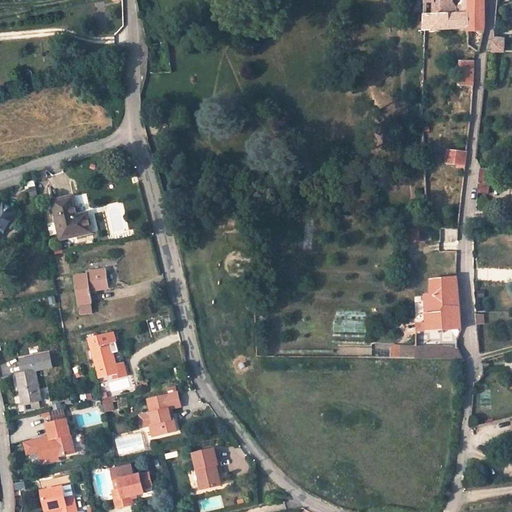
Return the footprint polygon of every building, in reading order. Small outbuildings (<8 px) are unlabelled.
[(484,0),(463,0),(457,7),(454,4),(450,4),(450,0),(426,0),(426,1),(426,3),(434,3),(434,15),(467,14),(468,28),(485,27),(484,0)] [(425,30),(468,28),(467,14),(434,15),(426,15),(426,18),(426,24),(425,30)] [(495,38),(494,52),(505,52),(506,39),(495,38)] [(474,63),(461,63),(461,85),(469,85),(473,85),(474,63)] [(467,155),(448,153),(447,164),(459,165),(458,169),(465,169),(467,155)] [(489,194),(492,168),(481,168),(478,193),(489,194)] [(89,214),(78,216),(74,197),(53,202),(61,240),(93,232),(89,214)] [(0,238),(17,212),(5,205),(0,212),(0,238)] [(105,269),(86,273),(86,275),(74,277),(80,314),(91,312),(90,302),(91,302),(89,290),(107,287),(105,269)] [(422,331),(462,329),(458,277),(456,277),(431,280),(431,294),(425,294),(427,323),(422,324),(422,331)] [(111,344),(117,343),(114,332),(90,338),(100,378),(113,375),(116,374),(114,367),(117,366),(111,344)] [(416,348),(416,358),(463,359),(458,346),(416,348)] [(35,371),(40,370),(38,362),(15,367),(23,404),(26,403),(37,401),(41,400),(35,371)] [(127,375),(124,364),(117,366),(114,367),(116,374),(113,375),(114,379),(127,375)] [(177,392),(165,395),(168,409),(180,406),(177,392)] [(175,432),(172,420),(171,420),(168,409),(165,395),(146,400),(150,413),(139,416),(141,427),(148,426),(151,438),(175,432)] [(112,409),(110,401),(109,397),(101,399),(104,411),(112,409)] [(37,401),(26,403),(27,409),(38,407),(37,401)] [(66,417),(64,409),(50,412),(52,421),(66,417)] [(59,457),(76,453),(67,419),(47,424),(50,436),(51,440),(51,441),(54,440),(59,457)] [(51,441),(51,440),(43,442),(42,438),(25,443),(28,454),(40,451),(43,464),(60,460),(59,457),(54,440),(51,441)] [(214,464),(216,463),(212,447),(190,452),(199,488),(218,483),(214,464)] [(140,484),(148,482),(145,470),(116,477),(118,487),(110,489),(115,506),(130,502),(128,494),(142,491),(140,484)] [(53,486),(56,496),(69,493),(66,483),(53,486)] [(68,511),(73,511),(69,493),(56,496),(53,486),(37,490),(41,509),(54,507),(55,511),(68,511)]
